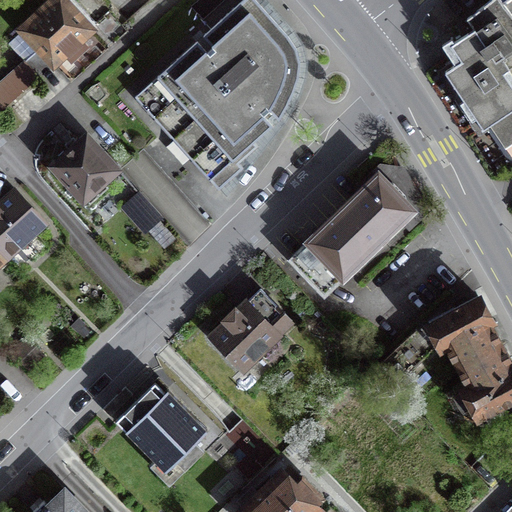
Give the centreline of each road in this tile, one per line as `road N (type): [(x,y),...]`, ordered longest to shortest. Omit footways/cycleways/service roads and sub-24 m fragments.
road 1 (residential): [(154,325),(392,84)]
road 2 (unclassified): [(154,325),(0,146)]
road 3 (primary): [(392,84),(511,286)]
road 4 (residential): [(0,471),(154,325)]
road 5 (unknown): [(3,150),(98,67)]
